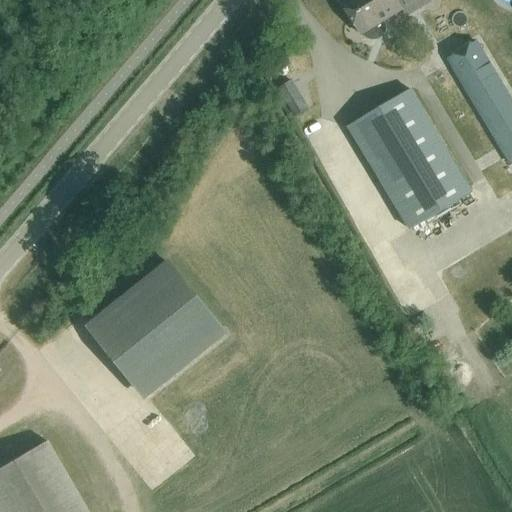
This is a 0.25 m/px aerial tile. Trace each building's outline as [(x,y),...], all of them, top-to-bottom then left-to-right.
[(383,20),(403,8),(406,13),(425,1),(424,0),(341,0),(340,1),(360,34),(361,33),(364,37),(368,40),(373,41),(378,40),(382,38),(385,34),(386,30),(386,25),(383,20)] [(449,59),(511,158),(511,97),(477,42),(449,59)] [(296,76),(283,84),(299,111),(311,103),(296,76)] [(349,128),(414,228),(475,189),(409,88),(349,128)] [(147,397),(225,335),(168,263),(90,326),(147,397)] [(490,300),(475,305),(480,317),(494,312),(490,300)] [(85,511),(45,441),(0,467),(0,511),(85,511)]
